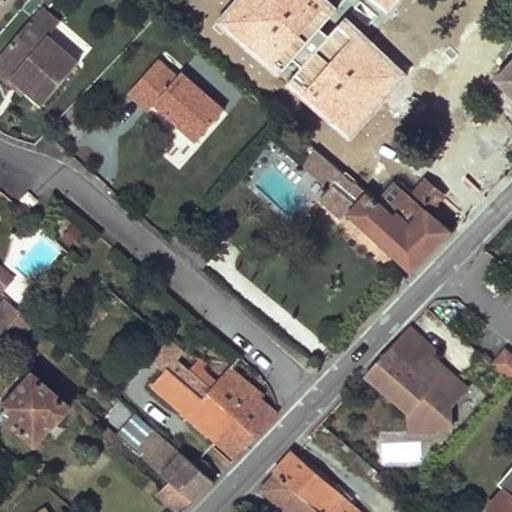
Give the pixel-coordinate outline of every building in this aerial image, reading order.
[(0,56),(0,74),(9,82),(12,78),(27,90),(43,105),(79,64),(48,38),(60,24),(42,9),(0,56)] [(177,77),(181,73),(185,68),(166,51),(158,60),(177,77)] [(168,116),(197,142),(224,111),(181,73),(177,77),(158,60),(129,93),(150,111),(155,105),(160,99),(173,110),(168,116)] [(511,61),(495,80),(511,96),(511,61)] [(12,78),(9,82),(23,94),(27,90),(12,78)] [(160,99),(155,105),(168,116),(173,110),(160,99)] [(316,149),(341,172),(353,182),(367,193),(378,202),(380,200),(395,182),(396,181),(364,151),(358,159),(328,135),(316,149)] [(297,173),(322,194),(332,182),(341,172),(316,149),(297,173)] [(341,172),(332,182),(344,194),(353,182),(341,172)] [(414,193),(432,210),(444,196),(424,180),(414,193)] [(344,194),(356,205),(347,215),(411,274),(452,231),(395,182),(380,200),(378,202),(367,193),(353,182),(344,194)] [(21,200),(31,209),(39,200),(29,192),(21,200)] [(12,279),(0,267),(0,290),(1,292),(12,279)] [(23,313),(10,302),(0,313),(0,331),(4,335),(23,313)] [(16,346),(34,323),(23,313),(4,335),(16,346)] [(410,431),(452,427),(450,405),(465,386),(429,355),(433,350),(408,328),(365,376),(409,413),(410,431)] [(203,398),(211,389),(198,377),(190,370),(178,359),(183,353),(168,340),(152,357),(167,370),(154,385),(218,441),(234,424),(203,398)] [(511,356),(505,351),(491,366),(511,384),(511,356)] [(190,370),(198,377),(203,371),(206,366),(199,360),(190,370)] [(203,398),(234,424),(218,441),(237,458),(278,415),(260,400),(263,396),(229,368),(216,383),(211,389),(203,398)] [(203,371),(198,377),(211,389),(216,383),(203,371)] [(54,424),(55,425),(71,407),(33,375),(0,412),(0,413),(36,445),(54,424)] [(153,434),(141,449),(152,458),(164,444),(153,434)] [(149,462),(172,482),(194,502),(215,481),(168,440),(164,444),(152,458),(149,462)] [(275,473),(320,511),(362,511),(293,453),(275,473)] [(507,490),(489,510),(490,511),(511,511),(511,469),(500,484),(507,490)] [(259,490),(284,511),(320,511),(275,473),(259,490)] [(158,494),(177,511),(182,511),(194,502),(172,482),(158,494)]
